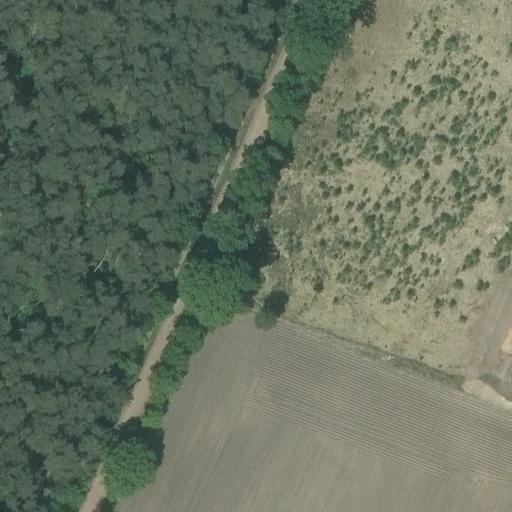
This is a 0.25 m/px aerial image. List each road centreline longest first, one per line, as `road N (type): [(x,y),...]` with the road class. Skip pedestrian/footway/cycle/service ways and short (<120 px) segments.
road 1 (track): [(314,0),(89,511)]
road 2 (track): [(0,143),(143,343)]
